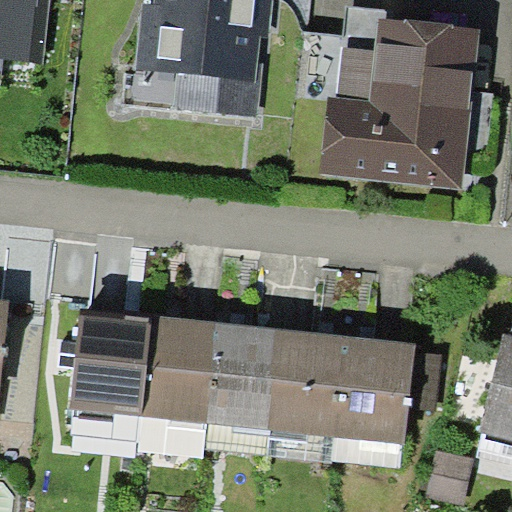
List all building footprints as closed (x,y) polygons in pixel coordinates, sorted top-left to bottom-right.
[(0,0),(0,57),(32,61),(38,0),(0,0)] [(249,2),(249,0),(161,0),(159,17),(147,16),(142,70),(203,76),(200,111),(247,116),(251,74),(242,73),(246,34),(255,35),(258,3),(249,2)] [(482,158),(488,99),(458,96),(464,40),(383,31),(380,59),(344,55),(338,60),(333,106),(338,113),(331,172),(448,185),(452,155),(482,158)] [(70,407),(137,414),(147,321),(134,319),(133,327),(80,321),(70,407)] [(199,446),(202,421),(212,327),(210,327),(210,335),(160,330),(161,322),(147,321),(137,414),(135,439),(199,446)] [(202,421),(267,428),(275,342),(224,337),(225,329),(212,327),(202,421)] [(267,428),(331,435),(341,341),(328,340),(327,348),(275,342),(267,428)] [(407,356),(401,356),(354,351),(355,343),(341,341),(331,435),(397,442),(401,410),(425,413),(431,361),(406,359),(407,356)] [(478,430),(511,438),(511,350),(499,347),(478,430)] [(425,496),(450,501),(458,467),(433,462),(425,496)]
